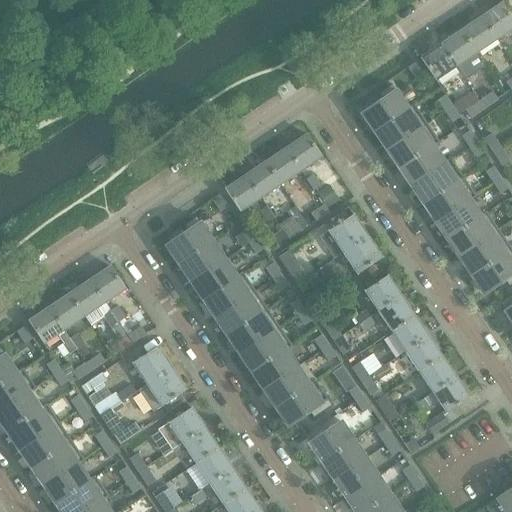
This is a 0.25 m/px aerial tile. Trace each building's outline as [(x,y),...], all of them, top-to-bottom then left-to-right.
[(511,18),(502,4),(482,18),(497,40),(511,30),(511,18)] [(482,18),(461,31),(477,54),(497,40),(482,18)] [(461,31),(441,45),(456,68),(477,54),(461,31)] [(441,45),(420,59),(436,82),(456,68),(441,45)] [(416,65),(408,70),(416,81),(424,76),(416,65)] [(373,134),(415,106),(414,105),(408,109),(392,86),(379,94),(383,100),(363,114),(374,131),(372,133),(373,134)] [(493,93),(479,102),(484,110),(498,100),(493,93)] [(437,102),(445,112),(452,107),(445,96),(437,102)] [(479,102),(466,112),(471,119),(484,110),(479,102)] [(387,151),(427,124),(415,106),(373,134),(374,136),(376,134),(387,151)] [(460,118),(452,107),(445,112),(452,123),(460,118)] [(398,170),(439,142),(427,124),(387,151),(398,167),(396,169),(398,170)] [(476,143),(469,132),(462,138),(469,148),(476,143)] [(307,135),(286,149),(302,172),(322,158),(307,135)] [(484,140),(493,153),(501,148),(492,135),(484,140)] [(434,148),(440,144),(439,142),(398,170),(398,172),(401,170),(412,187),(451,160),(450,159),(444,163),(434,148)] [(484,154),(476,143),(469,148),(476,159),(484,154)] [(501,148),(493,153),(502,167),(510,162),(501,148)] [(286,149),(266,163),(281,186),(302,172),(286,149)] [(422,206),(463,178),(451,160),(412,187),(423,203),(421,204),(422,206)] [(266,163),(245,176),(261,199),(281,186),(266,163)] [(493,168),(486,173),(493,184),(500,179),(493,168)] [(245,176),(225,190),(240,213),(261,199),(245,176)] [(314,176),(307,180),(314,191),(321,186),(314,176)] [(436,222),(475,196),(463,178),(422,206),(423,207),(425,206),(436,222)] [(508,190),(500,179),(493,184),(500,195),(508,190)] [(328,186),(316,194),(324,205),(327,210),(339,202),(328,186)] [(446,242),(487,214),(486,213),(480,217),(470,201),(476,197),(475,196),(436,222),(447,239),(445,240),(446,242)] [(228,208),(220,197),(212,202),(220,213),(228,208)] [(311,214),(316,222),(329,213),(327,210),(324,205),(311,214)] [(266,208),(260,212),(267,223),(273,218),(266,208)] [(499,232),(487,214),(446,242),(447,243),(449,242),(460,258),(499,232)] [(353,216),(328,232),(320,238),(334,260),(343,254),(368,237),(353,216)] [(167,246),(179,263),(177,265),(177,266),(213,243),(196,218),(183,227),(187,232),(167,246)] [(284,232),(289,240),(302,231),(297,224),(284,232)] [(241,234),(249,244),(256,239),(249,228),(241,234)] [(511,250),(499,232),(460,258),(471,275),(469,276),(470,278),(511,250)] [(368,237),(343,254),(357,276),(382,259),(368,237)] [(256,239),(249,244),(256,255),(263,250),(256,239)] [(213,243),(177,266),(178,268),(181,266),(192,283),(225,260),(213,243)] [(511,251),(511,250),(470,278),(471,279),(473,278),(485,295),(505,282),(509,288),(511,285),(511,251)] [(203,299),(201,301),(202,302),(237,278),(236,277),(225,260),(192,283),(203,299)] [(332,261),(318,271),(323,278),(337,268),(332,261)] [(265,269),(273,280),(280,275),(273,264),(265,269)] [(299,264),(288,272),(296,284),(307,277),(299,264)] [(110,267),(90,281),(105,304),(126,290),(110,267)] [(237,278),(202,302),(203,304),(205,302),(216,319),(255,292),(242,273),(236,277),(237,278)] [(280,275),(273,280),(280,291),(288,286),(280,275)] [(387,277),(364,292),(378,312),(401,297),(387,277)] [(90,281),(69,295),(85,318),(105,304),(90,281)] [(227,335),(225,337),(226,338),(267,310),(255,292),(216,319),(227,335)] [(69,295),(49,308),(64,331),(85,318),(69,295)] [(401,297),(378,312),(392,333),(415,318),(401,297)] [(290,305),(297,316),(305,311),(297,300),(290,305)] [(49,308),(28,322),(44,345),(64,331),(49,308)] [(117,308),(111,312),(118,323),(125,318),(117,308)] [(267,310),(226,338),(227,339),(229,338),(240,354),(279,328),(267,310)] [(312,322),(305,311),(297,316),(304,327),(312,322)] [(111,312),(104,317),(111,327),(118,323),(111,312)] [(365,312),(354,319),(359,325),(369,318),(365,312)] [(369,318),(359,325),(363,332),(374,325),(369,318)] [(415,318),(392,333),(405,353),(428,338),(415,318)] [(325,328),(334,342),(341,337),(332,323),(325,328)] [(24,327),(16,332),(25,345),(32,340),(24,327)] [(141,328),(127,337),(132,344),(146,335),(141,328)] [(251,371),(249,372),(250,374),(285,350),(286,351),(292,347),(279,328),(240,354),(251,371)] [(77,335),(70,340),(77,350),(84,346),(77,335)] [(321,352),(329,347),(321,336),(314,341),(321,352)] [(127,337),(116,344),(122,352),(133,345),(132,344),(127,337)] [(341,337),(334,342),(343,356),(351,351),(341,337)] [(428,338),(405,353),(419,374),(442,358),(428,338)] [(70,340),(63,344),(70,355),(77,350),(70,340)] [(336,357),(329,347),(321,352),(328,363),(336,357)] [(157,348),(132,364),(147,386),(172,369),(157,348)] [(0,386),(23,371),(22,369),(16,373),(0,350),(0,349),(0,386)] [(285,350),(250,374),(251,375),(253,374),(264,390),(297,368),(286,351),(285,350)] [(100,355),(86,364),(91,372),(105,363),(100,355)] [(442,358),(419,374),(433,394),(456,379),(442,358)] [(54,361),(46,366),(53,377),(61,372),(54,361)] [(86,364),(72,373),(78,381),(91,372),(86,364)] [(352,369),(361,382),(368,377),(359,364),(352,369)] [(264,390),(275,407),(273,408),(274,410),(310,386),(309,384),(297,368),(264,390)] [(172,369),(147,386),(138,392),(153,414),(187,391),(172,369)] [(23,371),(0,386),(0,411),(35,388),(23,371)] [(61,372),(53,377),(61,387),(68,382),(61,372)] [(368,377),(361,382),(370,396),(378,391),(368,377)] [(456,379),(433,394),(446,415),(469,399),(456,379)] [(315,380),(309,384),(310,386),(274,410),(275,411),(277,410),(289,427),(309,414),(313,420),(332,407),(315,380)] [(131,386),(117,396),(122,403),(136,394),(131,386)] [(348,392),(355,403),(363,398),(356,387),(348,392)] [(0,411),(0,420),(7,431),(5,433),(6,434),(47,406),(46,405),(40,409),(30,394),(36,390),(35,388),(0,411)] [(78,396),(70,401),(78,412),(85,407),(78,396)] [(385,396),(375,403),(382,413),(392,407),(385,396)] [(370,408),(363,398),(355,403),(363,414),(370,408)] [(424,400),(414,407),(418,414),(429,406),(424,400)] [(47,406),(6,434),(7,436),(9,434),(20,451),(59,424),(47,406)] [(92,418),(85,407),(78,412),(85,423),(92,418)] [(191,409),(168,424),(182,444),(205,429),(191,409)] [(111,410),(101,417),(113,436),(124,429),(111,410)] [(341,422),(308,445),(320,463),(354,441),(341,422)] [(20,451),(31,467),(29,468),(30,470),(72,442),(59,424),(20,451)] [(205,429),(182,444),(196,465),(219,449),(205,429)] [(385,446),(392,441),(385,430),(377,435),(385,446)] [(94,437),(102,448),(109,443),(102,432),(94,437)] [(320,463),(333,481),(366,459),(354,441),(320,463)] [(400,452),(392,441),(385,446),(392,457),(400,452)] [(72,442),(30,470),(31,471),(33,470),(45,487),(84,460),(72,442)] [(109,443),(102,448),(109,459),(116,454),(109,443)] [(219,449),(196,465),(210,485),(232,470),(219,449)] [(129,460),(139,474),(146,468),(137,455),(129,460)] [(333,481),(345,500),(378,477),(366,459),(333,481)] [(79,465),(85,461),(84,460),(45,487),(56,503),(53,504),(55,506),(96,478),(95,476),(89,480),(79,465)] [(409,482),(417,477),(409,466),(402,471),(409,482)] [(119,473),(126,484),(133,479),(126,468),(119,473)] [(146,468),(139,474),(148,487),(155,482),(146,468)] [(232,470),(210,485),(223,506),(246,490),(232,470)] [(345,500),(353,511),(366,511),(391,496),(378,477),(345,500)] [(424,488),(417,477),(409,482),(416,493),(424,488)] [(96,478),(55,506),(55,507),(58,506),(61,511),(85,511),(108,497),(96,478)] [(133,479),(126,484),(133,495),(141,490),(133,479)] [(511,511),(511,489),(485,508),(487,511),(511,511)] [(246,490),(223,506),(227,511),(258,511),(260,511),(246,490)] [(201,491),(191,498),(195,505),(206,497),(201,491)] [(163,493),(155,498),(164,511),(170,511),(174,509),(163,493)] [(401,511),(391,496),(366,511),(401,511)] [(108,497),(85,511),(110,511),(103,501),(109,497),(108,497)]
